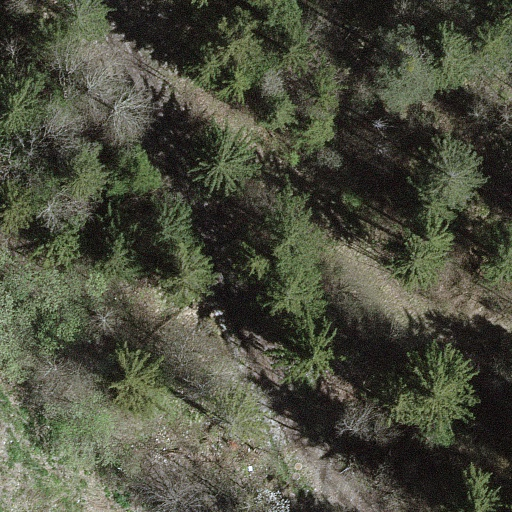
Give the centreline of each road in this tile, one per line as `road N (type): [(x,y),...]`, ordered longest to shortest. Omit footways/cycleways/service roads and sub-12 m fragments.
road 1 (track): [(357,511),(301,448),(128,32),(102,0)]
road 2 (track): [(128,32),(416,325),(511,344)]
